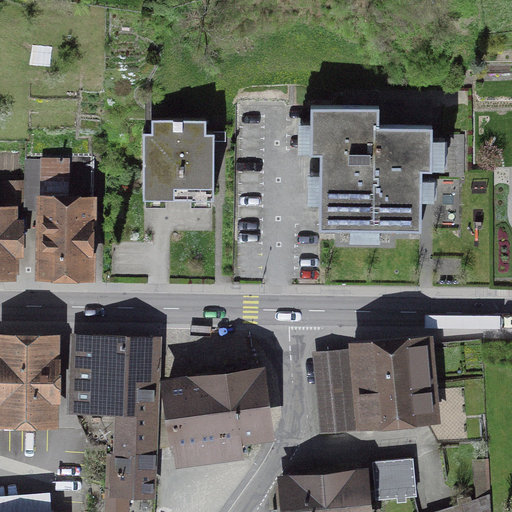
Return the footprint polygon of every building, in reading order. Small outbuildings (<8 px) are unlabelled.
[(378,105),(311,104),(310,151),(320,151),(319,226),(420,227),(421,167),(431,167),(432,125),(378,124),(378,105)] [(144,130),(143,196),(212,196),(213,131),(205,131),(205,118),(152,118),(152,131),(144,130)] [(443,134),(443,146),(450,146),(450,175),(462,175),(462,135),(443,134)] [(40,272),(90,273),(92,156),(63,155),(63,158),(25,158),(24,199),(41,198),(40,272)] [(8,201),(23,201),(23,181),(8,180),(8,201)] [(0,210),(0,270),(15,271),(16,223),(9,223),(9,211),(0,210)] [(0,361),(0,398),(2,398),(2,415),(50,416),(51,340),(3,340),(2,361),(0,361)] [(74,406),(119,408),(119,401),(122,341),(77,340),(74,406)] [(117,450),(107,450),(106,485),(116,486),(116,488),(151,489),(157,342),(122,341),(119,401),(119,408),(117,450)] [(374,416),(427,412),(421,344),(332,351),(329,369),(320,370),(325,431),(346,429),(346,426),(356,425),(356,427),(371,426),(374,416)] [(256,374),(166,386),(176,460),(241,452),(238,432),(264,428),(256,374)] [(378,496),(415,493),(411,457),(375,460),(378,496)] [(285,480),(287,511),(364,511),(361,473),(285,480)] [(490,511),(489,495),(436,511),(490,511)]
